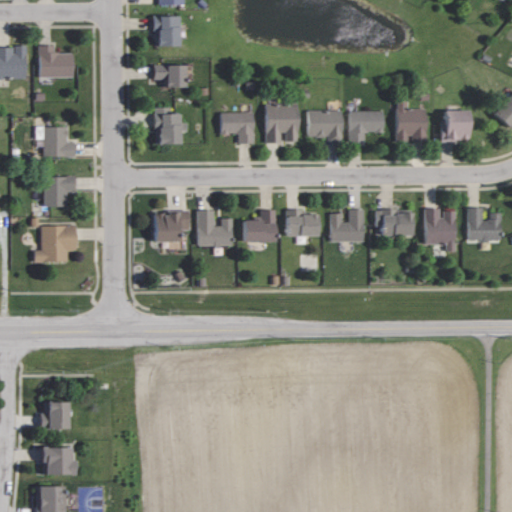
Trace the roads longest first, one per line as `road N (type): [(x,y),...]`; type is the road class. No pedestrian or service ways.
road 1 (secondary): [(0,331),(511,325)]
road 2 (residential): [(114,177),(483,174),(511,167)]
road 3 (tertiary): [(112,0),(114,330)]
road 4 (residential): [(0,494),(9,441),(8,331)]
